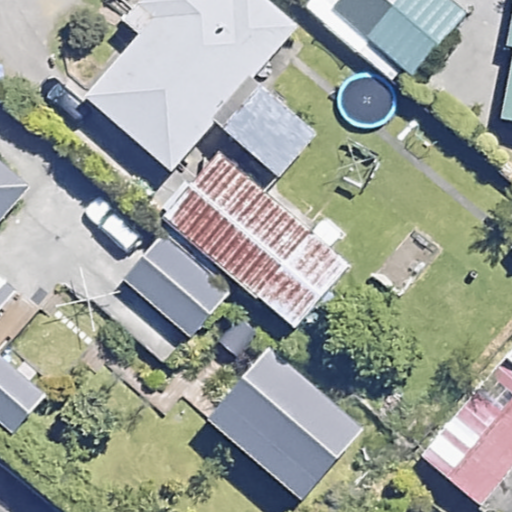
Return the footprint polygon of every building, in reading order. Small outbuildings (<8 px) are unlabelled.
[(300,32),(264,0),(150,0),(128,26),(145,40),(93,99),(176,173),(219,124),(283,180),(320,139),(256,82),(300,32)] [(464,19),(440,0),(348,0),(336,16),(416,79),(464,19)] [(351,265),(221,158),(169,221),(299,328),(351,265)] [(0,223),(29,191),(0,165),(0,223)] [(227,300),(162,245),(129,284),(194,339),(227,300)] [(0,354),(12,335),(0,327),(0,354)] [(511,355),(425,457),(481,505),(511,468),(511,355)]
